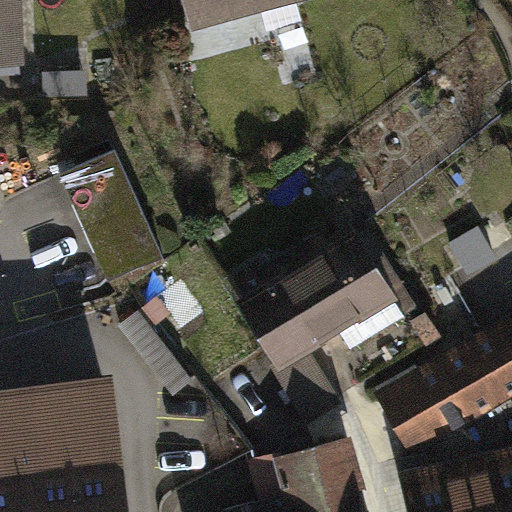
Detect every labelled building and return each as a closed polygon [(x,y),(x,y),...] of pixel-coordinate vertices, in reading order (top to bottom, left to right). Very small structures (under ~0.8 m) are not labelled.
[(0,0),(0,66),(24,66),(21,0),(0,0)] [(182,0),(191,32),(301,0),(182,0)] [(116,147),(61,172),(110,280),(165,255),(116,147)] [(281,279),(245,301),(281,359),(275,363),(307,414),(334,398),(301,345),(321,333),(335,356),(405,313),(355,233),(329,250),(319,235),(272,265),(281,279)] [(511,318),(382,394),(414,448),(424,443),(511,391),(511,318)] [(0,511),(137,511),(119,374),(0,388),(0,511)] [(511,511),(511,391),(424,443),(431,472),(405,478),(413,511),(511,511)] [(253,511),(363,511),(354,485),(359,483),(347,438),(284,455),(297,499),(253,511)]
